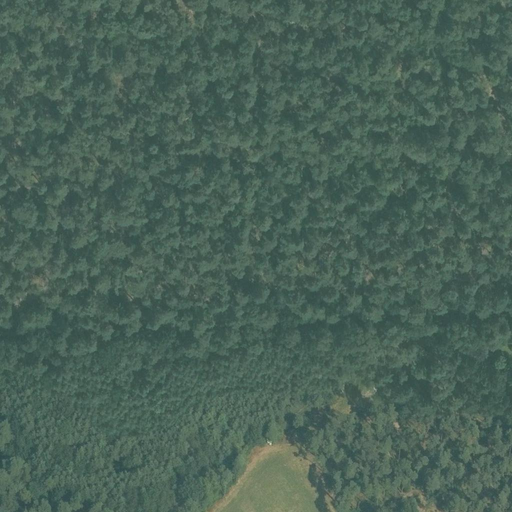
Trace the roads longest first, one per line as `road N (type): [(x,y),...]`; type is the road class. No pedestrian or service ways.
road 1 (track): [(511,301),(0,325)]
road 2 (track): [(334,316),(463,511)]
road 3 (track): [(421,305),(511,409)]
